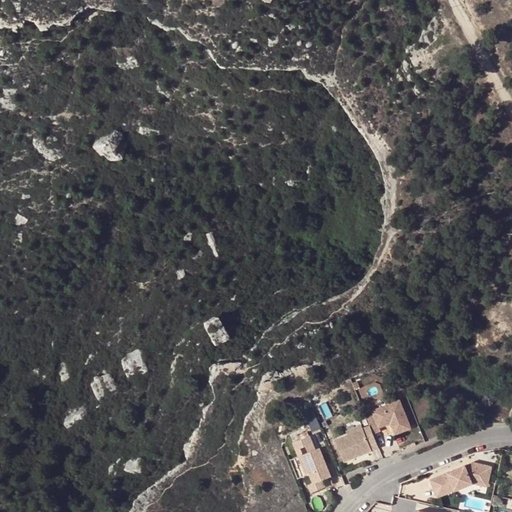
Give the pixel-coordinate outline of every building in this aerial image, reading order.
[(225,314),(209,321),(219,344),(235,337),(225,314)] [(113,372),(90,379),(96,398),(119,391),(113,372)] [(369,425),(373,433),(379,430),(378,427),(389,422),(394,433),(410,427),(398,398),(371,409),(374,417),(367,420),(369,425)] [(346,429),(348,433),(362,427),(360,423),(346,429)] [(343,461),(353,457),(367,451),(378,446),(373,433),(369,425),(362,427),(348,433),(335,438),(343,461)] [(306,446),(307,448),(314,446),(309,435),(308,435),(301,438),(292,442),(296,450),(299,449),(306,446)] [(330,476),(319,447),(315,449),(308,452),(301,454),(309,474),(313,483),(322,480),(330,476)] [(301,454),(299,449),(296,450),(306,475),(309,474),(301,454)] [(369,455),(367,451),(353,457),(355,460),(369,455)] [(431,478),(436,488),(453,481),(454,482),(461,479),(464,485),(473,482),(483,484),(486,475),(489,476),(492,465),(474,461),(431,478)] [(439,495),(464,485),(461,479),(454,482),(453,481),(436,488),(439,495)] [(313,483),(308,485),(311,492),(325,487),(322,480),(313,483)]
